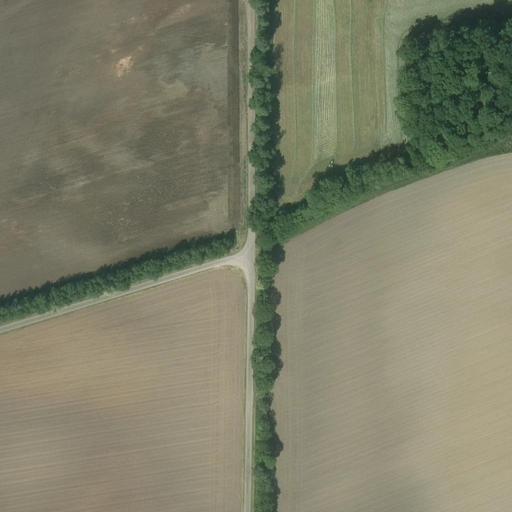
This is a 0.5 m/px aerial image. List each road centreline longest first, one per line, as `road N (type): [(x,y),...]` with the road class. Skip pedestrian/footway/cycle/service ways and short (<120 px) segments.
road 1 (unclassified): [(251,257),(0,329)]
road 2 (unclassified): [(251,257),(250,0)]
road 3 (unclassified): [(247,511),(251,257)]
